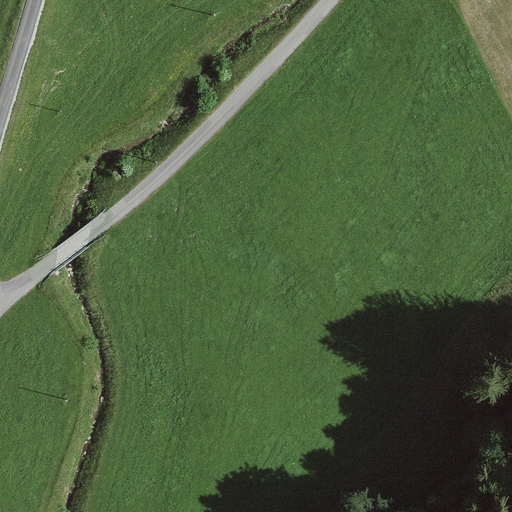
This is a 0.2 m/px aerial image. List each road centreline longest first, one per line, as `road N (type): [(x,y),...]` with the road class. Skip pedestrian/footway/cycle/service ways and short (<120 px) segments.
road 1 (residential): [(330,0),(152,183),(0,295)]
road 2 (residential): [(0,120),(34,0)]
